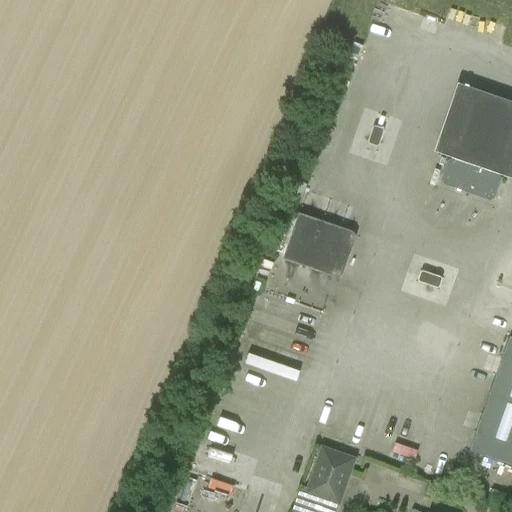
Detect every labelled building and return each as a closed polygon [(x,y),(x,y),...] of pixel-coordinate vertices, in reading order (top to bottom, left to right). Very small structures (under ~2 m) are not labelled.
[(511,93),(469,78),(443,152),(511,175),(511,93)] [(447,161),(440,181),(442,186),(488,202),(493,199),(500,180),(498,175),(452,159),(447,161)] [(339,280),(355,234),(297,214),(281,259),(339,280)] [(511,339),(508,338),(468,452),(511,467),(511,339)] [(339,508),(356,458),(320,446),(303,495),(339,508)] [(418,465),(438,470),(441,455),(422,450),(418,465)]
